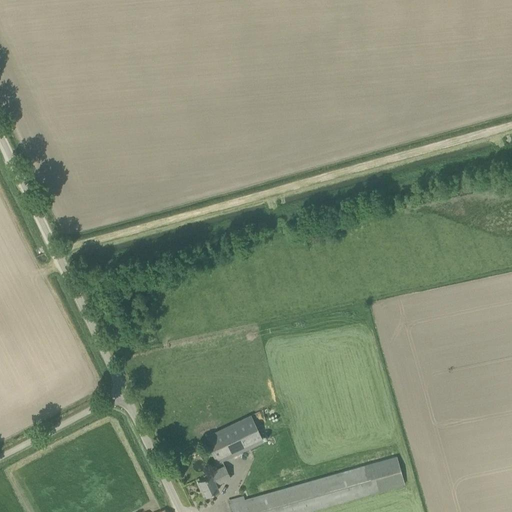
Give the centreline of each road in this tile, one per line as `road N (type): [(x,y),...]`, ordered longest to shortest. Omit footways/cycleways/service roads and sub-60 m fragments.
road 1 (track): [(56,254),(511,128)]
road 2 (unclassified): [(123,392),(0,136)]
road 3 (unclassified): [(0,456),(123,392)]
road 4 (unclassified): [(181,511),(123,392)]
